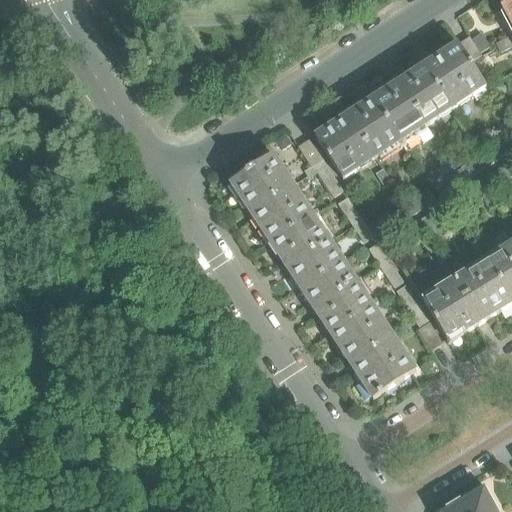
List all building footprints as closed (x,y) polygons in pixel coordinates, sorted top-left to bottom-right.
[(511,3),(502,9),(511,29),(511,3)] [(486,90),(470,65),(481,58),(469,39),(458,46),(398,85),(426,129),(438,121),(436,117),(468,97),(470,100),(486,90)] [(498,50),(511,43),(508,39),(495,46),(498,50)] [(500,55),(511,48),(511,45),(511,43),(498,50),(500,55)] [(426,129),(398,85),(391,90),(393,93),(374,105),(400,145),(426,129)] [(400,145),(374,105),(356,116),(354,113),(314,139),(342,183),(357,173),(355,170),(370,160),(372,163),(400,145)] [(487,132),(475,140),(484,154),(496,146),(487,132)] [(290,145),(284,136),(275,142),(281,151),(290,145)] [(322,162),(309,142),(299,149),(311,168),(312,169),(322,162)] [(510,154),(503,143),(496,147),(503,159),(510,154)] [(503,159),(496,147),(489,152),(496,163),(503,159)] [(496,163),(489,152),(485,155),(482,156),(489,167),(492,166),(496,163)] [(489,167),(482,156),(475,161),(482,172),(489,167)] [(301,209),(292,193),(296,191),(294,188),(292,184),(288,187),(279,174),(282,171),(273,157),(230,186),(261,233),(264,231),(273,244),(313,218),(306,206),(301,209)] [(482,172),(475,161),(468,165),(475,176),(482,172)] [(317,175),(327,169),(322,162),(312,169),(317,175)] [(511,177),(511,165),(510,163),(502,169),(509,179),(511,177)] [(475,176),(468,165),(461,170),(469,181),(475,176)] [(317,175),(312,169),(311,168),(304,173),(308,179),(309,180),(317,175)] [(321,182),(331,175),(327,169),(317,175),(321,182)] [(509,179),(502,169),(494,174),(501,185),(509,179)] [(390,181),(383,171),(376,176),(382,186),(390,181)] [(464,184),(457,173),(455,174),(450,177),(457,188),(464,184)] [(501,185),(494,174),(485,180),(492,190),(501,185)] [(335,181),(331,175),(321,182),(325,188),(335,181)] [(457,188),(450,177),(443,182),(450,193),(457,188)] [(492,190),(485,180),(482,182),(477,185),(484,196),(488,193),(489,193),(492,190)] [(329,194),(339,188),(335,181),(325,188),(329,194)] [(450,193),(443,182),(435,187),(442,198),(450,193)] [(484,196),(477,185),(469,191),(476,201),(484,196)] [(333,200),(343,194),(339,188),(329,194),(333,200)] [(435,202),(427,191),(420,196),(428,207),(435,202)] [(476,201),(469,191),(460,196),(467,207),(476,201)] [(428,207),(420,196),(413,201),(420,212),(428,207)] [(351,207),(347,200),(338,206),(339,206),(343,212),(351,207)] [(420,212),(413,201),(409,203),(406,205),(413,217),(417,214),(420,212)] [(413,217),(406,205),(404,206),(399,210),(406,221),(413,217)] [(356,213),(351,207),(343,212),(347,219),(356,213)] [(448,220),(440,209),(433,214),(440,224),(448,220)] [(406,221),(399,210),(392,215),(399,226),(406,221)] [(360,220),(356,213),(347,219),(351,225),(360,220)] [(440,224),(433,214),(426,218),(433,229),(440,224)] [(336,253),(330,243),(313,218),(273,244),(282,258),(279,260),(300,292),(343,264),(342,262),(338,264),(332,255),(336,253)] [(433,229),(426,218),(419,223),(426,234),(433,229)] [(364,226),(360,220),(351,225),(353,228),(355,232),(364,226)] [(426,234),(419,223),(412,228),(419,238),(425,234),(426,234)] [(368,233),(364,226),(355,232),(360,238),(368,233)] [(419,238),(412,228),(405,233),(412,243),(419,238)] [(373,239),(368,233),(360,238),(364,245),(373,239)] [(412,243),(405,233),(398,237),(405,248),(412,243)] [(381,253),(377,246),(369,252),(373,258),(381,253)] [(511,248),(502,255),(501,252),(485,261),(511,302),(511,301),(511,248)] [(386,259),(381,253),(373,258),(377,265),(386,259)] [(390,266),(386,259),(377,265),(380,269),(381,271),(390,266)] [(500,314),(498,310),(511,302),(485,261),(457,279),(459,282),(438,295),(436,292),(421,302),(447,342),(462,333),(464,336),(500,314)] [(374,309),(357,284),(352,276),(348,279),(341,269),(345,267),(343,264),(300,292),(321,324),(325,322),(334,336),(374,309)] [(394,272),(390,266),(381,271),(386,278),(394,272)] [(399,279),(394,272),(386,278),(390,284),(399,279)] [(403,285),(399,279),(390,284),(394,291),(403,285)] [(400,300),(409,294),(405,288),(396,294),(396,295),(400,300)] [(413,300),(409,294),(400,300),(404,306),(413,300)] [(408,312),(417,306),(413,300),(404,306),(408,312)] [(421,312),(417,306),(408,312),(412,318),(421,312)] [(387,339),(378,325),(382,322),(374,309),(334,336),(343,349),(339,352),(373,402),(416,374),(413,371),(409,373),(398,356),(402,353),(392,337),(387,339)] [(425,319),(421,312),(412,318),(416,324),(425,319)] [(420,330),(429,325),(425,319),(416,324),(420,330)] [(442,346),(429,325),(420,330),(418,332),(431,352),(442,346)] [(491,511),(482,495),(462,507),(459,502),(446,510),(446,511),(491,511)]
